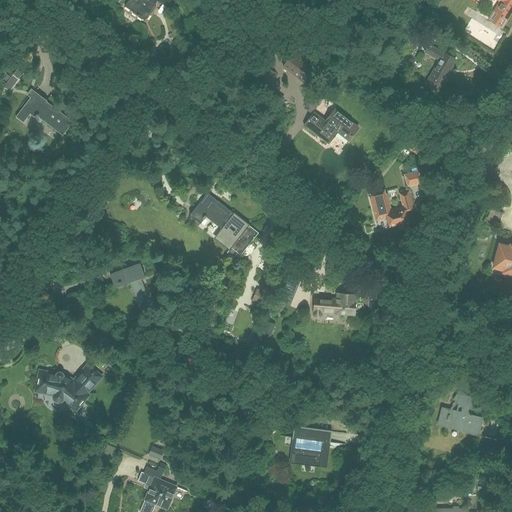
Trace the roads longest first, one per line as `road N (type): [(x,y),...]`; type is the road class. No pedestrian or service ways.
road 1 (residential): [(412,293),(147,86)]
road 2 (residential): [(0,306),(147,86)]
road 3 (track): [(147,86),(353,0)]
road 4 (residential): [(389,511),(412,293)]
road 5 (residential): [(412,293),(451,186),(511,104)]
road 6 (residential): [(147,86),(30,0)]
road 7 (residential): [(511,375),(412,293)]
